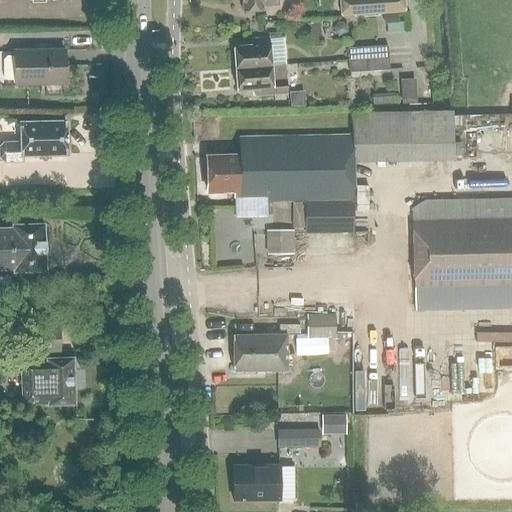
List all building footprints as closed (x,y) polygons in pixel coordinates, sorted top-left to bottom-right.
[(242,0),(243,12),(263,11),(263,7),(278,5),(278,0),(242,0)] [(385,14),(383,0),(359,0),(360,15),(385,14)] [(398,24),(397,15),(383,15),(384,24),(398,24)] [(234,47),(236,69),(270,67),(268,39),(250,40),(251,46),(234,47)] [(387,46),(347,49),(348,61),(388,58),(387,46)] [(14,52),(14,57),(6,57),(2,61),(2,79),(6,82),(14,82),(14,86),(66,85),(66,51),(14,52)] [(388,58),(348,61),(349,73),(389,70),(388,58)] [(285,66),(270,67),(236,69),(237,91),(254,90),(255,96),(287,94),(285,66)] [(417,100),(416,76),(401,77),(403,101),(417,100)] [(303,92),(289,93),(290,108),(304,107),(303,92)] [(18,126),(19,143),(0,143),(0,162),(22,162),(22,157),(66,156),(66,125),(18,126)] [(239,158),(205,158),(206,191),(233,191),(233,198),(266,197),(266,202),(292,202),(292,229),(305,228),(305,234),(353,234),(352,136),(239,138),(239,158)] [(511,219),(412,222),(413,288),(511,286),(511,219)] [(12,230),(0,230),(0,270),(12,271),(12,273),(44,272),(43,226),(11,227),(12,230)] [(293,254),(292,231),(266,231),(266,255),(293,254)] [(511,300),(511,286),(413,288),(413,302),(511,300)] [(335,338),(334,315),(306,315),(306,339),(335,338)] [(57,328),(24,329),(25,353),(58,352),(57,328)] [(286,335),(233,336),(234,372),(286,371),(286,335)] [(483,355),(483,344),(445,342),(445,354),(483,355)] [(45,362),(19,363),(20,407),(46,406),(72,405),(70,360),(45,361),(45,362)] [(321,415),(321,435),(345,435),(345,415),(321,415)] [(277,448),(310,448),(319,448),(319,430),(277,430),(277,448)] [(279,466),(233,466),(233,501),(279,501),(279,466)]
